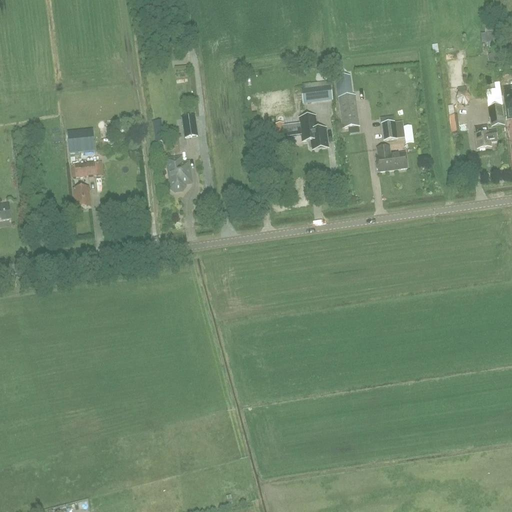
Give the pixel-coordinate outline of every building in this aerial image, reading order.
[(359,129),(355,98),(348,99),(345,78),(335,79),(342,131),(359,129)] [(310,85),(311,90),(302,91),(303,103),(331,100),(329,82),(310,85)] [(488,109),(491,129),(503,127),(500,107),(488,109)] [(327,147),(325,130),(317,131),(315,115),(298,117),(300,134),(301,143),(308,142),(309,149),(312,151),(320,150),(321,148),(327,147)] [(459,134),(457,116),(449,117),(451,135),(459,134)] [(194,117),(182,119),(185,139),(197,137),(194,117)] [(380,119),(381,125),(383,142),(396,141),(393,118),(380,119)] [(488,133),(487,128),(486,128),(486,127),(474,129),(475,135),(475,136),(477,151),(491,149),(490,143),(497,142),(496,132),(488,133)] [(271,144),(277,143),(285,142),(283,132),(276,133),(270,133),(271,144)] [(69,142),(70,155),(94,152),(93,139),(69,142)] [(378,175),(407,171),(405,155),(388,158),(387,150),(377,151),(378,159),(376,159),(377,165),(376,166),(376,172),(378,173),(378,175)] [(182,159),(175,160),(166,161),(168,177),(171,176),(172,183),(170,185),(171,191),(175,193),(182,192),(185,188),(185,186),(189,185),(188,177),(190,177),(188,164),(183,164),(182,159)] [(94,164),(92,164),(74,167),(71,167),(72,179),(76,179),(76,180),(96,178),(94,164)] [(76,210),(90,208),(88,189),(74,191),(76,210)] [(0,221),(10,221),(8,204),(0,205),(0,221)]
